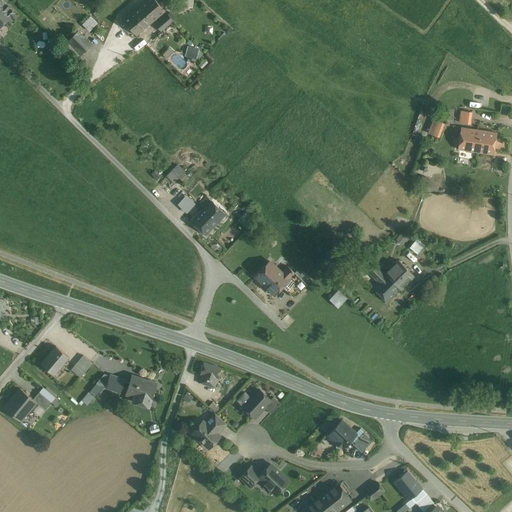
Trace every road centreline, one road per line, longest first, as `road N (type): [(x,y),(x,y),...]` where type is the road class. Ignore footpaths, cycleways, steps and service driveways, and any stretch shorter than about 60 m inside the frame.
road 1 (residential): [(218,266),(0,48)]
road 2 (secondary): [(395,415),(343,404),(194,344)]
road 3 (secondary): [(194,344),(0,282)]
road 4 (residential): [(253,439),(304,462),(363,467),(393,440)]
